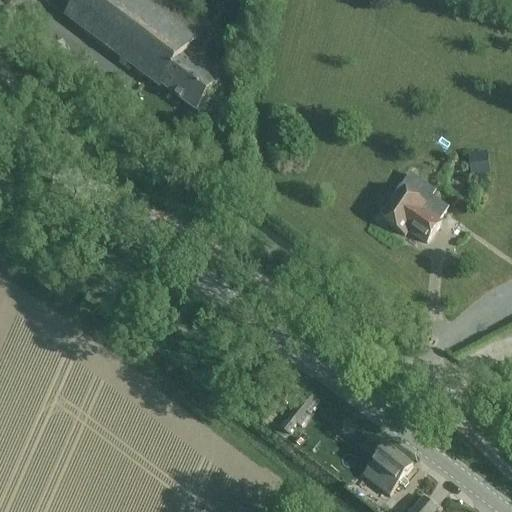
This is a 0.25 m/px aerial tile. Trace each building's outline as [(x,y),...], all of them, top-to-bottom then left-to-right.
[(221,83),(220,83),(205,70),(187,57),(209,28),(171,0),(78,0),(64,19),(160,92),(163,89),(197,115),(221,83)] [(487,153),(468,155),(470,178),(490,176),(487,153)] [(426,207),(400,190),(379,220),(405,238),(408,233),(427,246),(441,225),(422,212),(426,207)] [(308,394),(281,429),(289,436),(316,401),(308,394)] [(346,419),(341,425),(352,434),(357,428),(346,419)] [(387,448),(363,479),(389,500),(414,469),(387,448)] [(424,500),(414,511),(437,511),(438,511),(424,500)]
